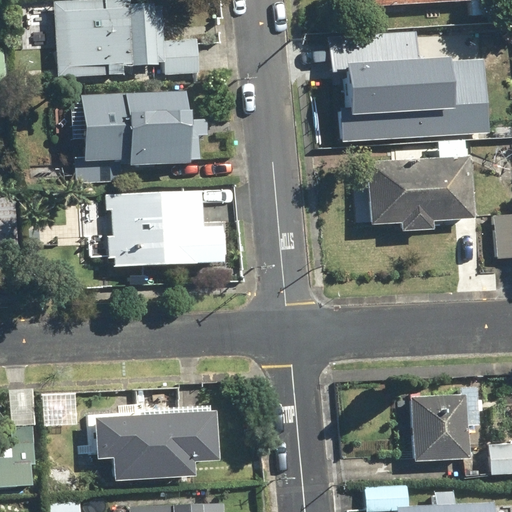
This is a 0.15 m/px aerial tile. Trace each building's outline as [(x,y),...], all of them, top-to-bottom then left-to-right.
[(440,8),(469,6),(468,0),(354,0),(355,12),(440,7),(440,8)] [(53,5),(57,77),(157,73),(154,1),(53,5)] [(344,137),(483,129),(479,63),(415,66),(413,36),(331,41),(333,73),(348,72),(350,110),(343,110),(344,137)] [(174,96),(74,102),(78,171),(179,164),(174,96)] [(368,227),(462,223),(460,165),(366,168),(368,227)] [(107,202),(106,269),(192,270),(193,204),(107,202)] [(0,248),(11,248),(9,208),(0,208),(0,248)] [(511,263),(511,213),(488,215),(490,264),(511,263)] [(400,402),(404,461),(460,457),(456,398),(400,402)] [(199,415),(85,422),(87,469),(201,462),(199,415)] [(0,431),(0,487),(25,486),(23,430),(0,431)] [(511,448),(482,451),(483,475),(511,472),(511,448)] [(401,488),(361,490),(362,509),(402,506),(401,488)]
